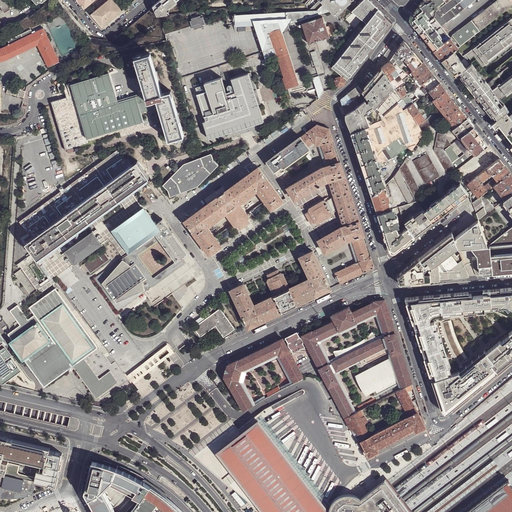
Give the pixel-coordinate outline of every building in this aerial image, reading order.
[(0,0),(0,23),(1,23),(0,20),(0,5),(0,6),(5,13),(11,9),(5,0),(0,0)] [(102,28),(122,12),(112,0),(108,0),(91,15),(102,28)] [(112,0),(122,12),(126,9),(118,0),(112,0)] [(175,0),(161,0),(153,7),(154,8),(157,17),(167,15),(167,10),(177,2),(175,0)] [(295,73),(282,32),(290,30),(288,24),(295,22),(329,11),(330,12),(335,17),(352,0),(351,0),(318,0),(309,0),(305,4),(310,9),(307,11),(245,15),(236,16),(236,26),(255,25),(265,57),(276,54),(284,77),(282,77),(286,89),(291,87),(299,84),(303,83),(301,79),(298,80),(295,73)] [(358,13),(367,23),(332,67),(347,80),(367,58),(373,49),(393,22),(371,0),(362,0),(355,8),(359,12),(358,13)] [(446,2),(444,0),(423,0),(410,18),(410,22),(422,36),(430,46),(433,51),(444,42),(450,37),(431,14),(446,2)] [(457,0),(449,0),(446,2),(431,14),(450,37),(452,36),(471,21),(462,10),(464,8),(457,0)] [(511,0),(497,0),(471,21),(452,36),(460,46),(511,5),(511,0)] [(457,0),(464,8),(474,0),(457,0)] [(199,16),(190,19),(191,21),(189,22),(191,29),(193,28),(193,29),(196,28),(196,29),(200,28),(200,27),(202,26),(204,25),(202,18),(200,18),(199,16)] [(329,37),(323,17),(306,22),(302,23),(309,44),(329,37)] [(511,17),(459,59),(466,67),(471,63),(475,60),(481,67),(511,43),(511,17)] [(0,61),(2,61),(6,60),(38,45),(49,68),(52,67),(60,63),(44,28),(35,32),(33,34),(32,32),(31,30),(14,38),(14,36),(6,39),(7,41),(8,41),(9,43),(8,44),(9,45),(3,48),(0,48),(0,61)] [(444,42),(433,51),(438,57),(441,61),(450,54),(453,51),(460,46),(452,36),(450,37),(444,42)] [(404,40),(397,49),(396,52),(400,57),(400,58),(411,49),(408,45),(404,40)] [(402,59),(403,58),(413,71),(422,62),(420,60),(415,53),(411,49),(400,58),(402,59)] [(400,58),(400,57),(396,52),(392,58),(390,60),(392,63),(393,65),(395,63),(398,65),(399,66),(404,62),(402,59),(400,58)] [(140,76),(145,94),(148,103),(157,100),(159,108),(166,133),(169,140),(184,136),(171,91),(162,94),(150,54),(135,59),(140,76)] [(462,70),(450,54),(441,61),(449,70),(454,77),(457,74),(462,70)] [(393,79),(393,78),(394,77),(390,72),(395,68),(398,65),(395,63),(393,65),(392,63),(390,60),(384,65),(381,67),(382,68),(390,80),(391,81),(393,79)] [(417,79),(421,84),(423,83),(434,74),(428,67),(423,61),(422,62),(413,71),(411,72),(415,77),(414,78),(415,80),(417,79)] [(511,73),(493,89),(471,63),(466,67),(462,70),(457,74),(464,82),(476,97),(477,96),(482,103),(481,105),(481,107),(482,108),(493,121),(491,122),(492,123),(506,112),(511,107),(511,106),(508,109),(500,99),(511,89),(511,73)] [(385,90),(393,84),(391,81),(390,80),(382,68),(380,71),(376,75),(385,88),(385,90)] [(399,75),(403,79),(408,75),(406,73),(404,71),(399,75)] [(254,98),(252,93),(256,91),(250,73),(232,79),(236,93),(228,96),(222,78),(205,83),(208,91),(198,95),(205,116),(206,121),(212,120),(216,132),(260,118),(254,98)] [(77,101),(113,90),(108,74),(72,85),(75,95),(77,101)] [(423,83),(429,91),(440,82),(436,77),(434,74),(423,83)] [(364,89),(362,92),(366,98),(369,101),(372,105),(381,118),(399,103),(403,99),(398,92),(396,89),(394,86),(393,84),(385,90),(385,88),(376,75),(373,78),(364,89)] [(319,76),(313,78),(319,98),(321,96),(323,93),(323,92),(323,91),(319,76)] [(338,86),(343,85),(344,82),(342,78),(340,77),(336,79),(335,80),(336,85),(338,86)] [(394,86),(396,89),(400,86),(405,82),(403,80),(394,86)] [(429,91),(435,99),(446,90),(442,85),(440,82),(429,91)] [(424,95),(429,91),(423,83),(421,84),(420,86),(408,95),(403,99),(408,107),(413,103),(415,102),(422,97),(423,96),(424,95)] [(19,94),(18,96),(24,98),(25,92),(20,90),(21,88),(17,87),(16,88),(9,86),(7,91),(11,92),(10,94),(16,96),(17,93),(19,94)] [(352,91),(348,94),(352,100),(355,98),(356,97),(360,94),(362,92),(358,86),(352,91)] [(81,114),(88,138),(90,137),(142,122),(140,114),(144,112),(152,110),(159,108),(157,100),(148,103),(145,94),(117,103),(113,90),(77,101),(81,114)] [(398,92),(403,99),(408,95),(404,90),(401,92),(400,91),(398,92)] [(433,100),(439,109),(452,98),(448,93),(446,90),(435,99),(433,100)] [(341,100),(343,106),(349,103),(352,100),(348,94),(344,97),(341,100)] [(81,114),(77,101),(75,95),(64,99),(51,102),(52,106),(66,151),(85,145),(89,144),(89,142),(88,138),(81,114)] [(349,103),(343,106),(345,113),(346,113),(347,112),(355,107),(359,103),(355,98),(352,100),(349,103)] [(446,117),(459,106),(455,101),(452,98),(439,109),(446,117)] [(367,102),(365,99),(364,100),(359,103),(355,107),(347,112),(350,119),(372,105),(369,101),(367,102)] [(404,110),(408,108),(408,107),(403,99),(399,103),(404,110)] [(383,119),(365,127),(351,133),(354,141),(358,153),(361,163),(365,174),(367,180),(371,191),(372,196),(383,187),(385,185),(383,180),(379,168),(380,167),(380,166),(383,165),(382,162),(388,160),(407,147),(412,150),(421,136),(424,134),(423,132),(418,125),(413,116),(408,108),(404,110),(399,103),(381,118),(383,119)] [(408,108),(413,116),(419,111),(413,103),(408,107),(408,108)] [(348,121),(351,130),(351,133),(365,127),(383,119),(381,118),(372,105),(350,119),(349,120),(348,121)] [(463,111),(459,106),(446,117),(454,128),(468,117),(463,111)] [(418,125),(425,119),(422,114),(419,111),(413,116),(418,125)] [(508,138),(511,142),(511,143),(509,146),(511,149),(511,113),(509,116),(506,112),(492,123),(492,124),(501,135),(504,132),(508,138)] [(423,132),(437,120),(432,114),(427,118),(425,119),(418,125),(423,132)] [(452,129),(459,138),(474,127),(475,126),(470,121),(468,117),(454,128),(452,129)] [(317,125),(307,132),(314,142),(316,144),(316,145),(319,146),(321,145),(333,141),(330,129),(329,129),(317,125)] [(454,168),(456,171),(458,169),(488,145),(486,142),(480,135),(475,129),(474,127),(459,138),(455,141),(465,154),(459,158),(449,146),(444,150),(454,168)] [(307,132),(301,136),(308,147),(310,145),(314,142),(307,132)] [(454,169),(454,168),(444,150),(449,146),(451,145),(444,134),(438,133),(435,150),(447,172),(454,169)] [(301,136),(274,156),(281,166),(282,167),(284,167),(310,149),(308,147),(301,136)] [(335,145),(333,141),(321,145),(328,166),(340,162),(339,158),(335,145)] [(458,169),(467,181),(463,184),(465,186),(468,184),(477,177),(486,169),(488,168),(500,158),(494,151),(489,144),(488,145),(458,169)] [(103,161),(19,221),(31,238),(132,165),(120,148),(108,157),(103,161)] [(427,154),(414,161),(426,183),(439,176),(427,154)] [(183,165),(163,186),(168,191),(171,198),(198,187),(219,166),(213,161),(212,155),(183,165)] [(275,171),(281,166),(274,156),(267,161),(275,171)] [(500,158),(488,168),(493,175),(505,165),(502,161),(500,158)] [(129,191),(138,185),(145,180),(149,177),(148,177),(137,161),(132,165),(31,238),(26,242),(31,249),(34,252),(37,257),(38,258),(48,250),(54,246),(89,220),(94,217),(97,214),(118,199),(129,191)] [(344,174),(340,162),(328,166),(322,168),(288,188),(290,191),(291,194),(292,195),(294,199),(295,199),(326,182),(327,181),(330,180),(345,175),(344,174)] [(404,162),(399,169),(415,199),(422,195),(404,162)] [(472,192),(473,191),(479,198),(486,192),(494,186),(511,172),(507,168),(505,165),(493,175),(497,181),(496,182),(493,179),(484,186),(481,182),(482,182),(482,183),(491,176),(486,169),(477,177),(468,184),(472,190),(472,191),(472,192)] [(183,222),(208,256),(221,247),(218,243),(214,237),(209,229),(226,216),(235,228),(238,227),(248,221),(249,218),(241,206),(257,194),(262,202),(266,208),(269,212),(284,202),(260,170),(259,167),(228,189),(214,200),(183,222)] [(399,169),(394,177),(408,204),(416,202),(415,199),(399,169)] [(494,186),(499,193),(511,182),(511,173),(511,172),(494,186)] [(339,210),(345,226),(359,221),(356,210),(350,191),(345,175),(330,180),(335,197),(339,210)] [(332,198),(335,197),(330,180),(327,181),(332,198)] [(511,182),(499,193),(504,200),(511,193),(511,182)] [(460,201),(468,194),(463,187),(460,183),(445,195),(454,206),(460,201)] [(376,208),(378,214),(391,210),(390,205),(383,187),(372,196),(376,208)] [(111,237),(114,235),(113,234),(144,211),(129,191),(118,199),(125,209),(105,224),(101,227),(96,230),(65,253),(73,264),(109,238),(111,237)] [(489,201),(486,197),(488,196),(487,193),(486,192),(479,198),(472,203),(475,212),(489,201)] [(511,193),(504,200),(498,204),(493,209),(510,229),(511,227),(511,193)] [(438,218),(454,206),(445,195),(424,211),(433,222),(438,218)] [(336,211),(339,210),(335,197),(332,198),(325,202),(332,213),(336,211)] [(309,206),(310,208),(323,201),(322,200),(320,200),(309,206)] [(332,213),(325,202),(325,201),(323,200),(323,201),(310,208),(309,210),(310,211),(316,221),(316,222),(319,223),(331,216),(332,213)] [(497,203),(493,206),(490,203),(489,201),(475,212),(478,221),(493,209),(498,204),(497,203)] [(254,217),(266,208),(262,202),(250,212),(254,217)] [(408,204),(399,207),(403,219),(420,206),(416,202),(408,204)] [(396,216),(395,216),(393,209),(391,210),(378,214),(381,225),(383,231),(397,227),(399,226),(396,219),(397,219),(398,218),(397,216),(396,217),(396,216)] [(159,239),(171,231),(162,219),(156,223),(155,221),(154,222),(146,210),(144,211),(113,234),(114,235),(129,254),(129,255),(129,254),(156,235),(159,239)] [(412,219),(405,224),(408,227),(415,236),(419,233),(428,226),(433,222),(424,211),(423,210),(415,217),(412,219)] [(312,224),(316,221),(310,211),(306,213),(312,224)] [(89,220),(96,230),(101,227),(105,224),(97,214),(94,217),(89,220)] [(331,216),(319,223),(320,225),(331,218),(332,217),(331,216)] [(250,223),(248,221),(238,227),(240,230),(245,226),(250,223)] [(359,221),(345,226),(341,227),(346,241),(349,240),(352,239),(362,235),(364,235),(362,228),(359,221)] [(511,227),(510,229),(488,247),(478,221),(455,238),(458,247),(459,249),(471,248),(477,256),(477,260),(472,260),(473,267),(476,276),(511,272),(511,227)] [(291,224),(282,229),(284,231),(286,234),(287,237),(296,232),(291,224)] [(319,240),(319,241),(321,245),(326,253),(346,241),(341,227),(319,240)] [(397,227),(383,231),(387,241),(390,250),(395,252),(415,236),(408,227),(401,232),(399,232),(397,227)] [(214,237),(218,243),(230,234),(227,229),(214,237)] [(188,254),(171,231),(159,239),(176,262),(181,259),(188,254)] [(460,253),(456,256),(453,251),(458,247),(455,238),(453,232),(419,258),(426,268),(429,272),(429,273),(430,273),(431,280),(449,279),(469,277),(463,260),(460,253)] [(111,237),(109,238),(123,258),(126,256),(129,254),(114,235),(111,237)] [(156,235),(129,254),(131,256),(152,286),(155,285),(184,263),(181,259),(176,262),(153,278),(137,255),(149,247),(159,239),(156,235)] [(362,235),(352,239),(359,261),(369,257),(362,235)] [(349,240),(356,263),(359,261),(352,239),(349,240)] [(64,271),(70,267),(61,256),(54,246),(48,250),(38,258),(36,259),(34,260),(50,281),(64,271)] [(84,264),(91,273),(110,260),(103,251),(84,264)] [(300,257),(311,279),(323,273),(312,251),(305,255),(301,257),(300,257)] [(61,256),(70,267),(73,264),(65,253),(61,256)] [(119,311),(144,292),(152,286),(131,256),(129,254),(129,255),(129,254),(126,256),(123,258),(95,279),(119,311)] [(242,254),(232,259),(237,268),(247,263),(245,260),(243,256),(242,254)] [(369,257),(359,261),(364,272),(374,267),(373,262),(371,256),(369,257)] [(415,282),(431,280),(430,273),(429,273),(424,274),(423,272),(422,271),(422,272),(422,271),(426,268),(419,258),(398,275),(399,280),(401,283),(415,282)] [(364,272),(359,261),(356,263),(335,273),(340,284),(364,272)] [(23,268),(21,269),(36,290),(38,288),(41,287),(26,266),(23,268)] [(36,290),(21,269),(14,274),(23,286),(26,289),(24,291),(28,297),(37,290),(36,290)] [(267,275),(269,279),(280,274),(278,270),(267,275)] [(292,307),(297,304),(290,288),(289,286),(284,277),(283,274),(281,273),(280,274),(269,279),(268,279),(268,281),(268,282),(269,284),(275,295),(282,311),(287,309),(292,307)] [(318,294),(331,288),(323,273),(311,279),(318,294)] [(297,304),(318,294),(311,279),(290,288),(297,304)] [(231,290),(241,312),(254,306),(254,305),(244,284),(243,284),(239,286),(231,290)] [(160,297),(152,286),(144,292),(149,298),(152,303),(160,297)] [(511,287),(490,290),(491,306),(491,309),(493,309),(495,309),(497,309),(499,307),(500,309),(502,307),(503,308),(504,307),(505,306),(507,306),(510,309),(510,308),(511,306),(511,287)] [(17,305),(9,311),(20,325),(8,334),(13,341),(12,342),(44,387),(73,367),(97,398),(118,382),(110,371),(99,379),(83,358),(98,347),(55,288),(29,307),(32,310),(25,315),(17,305)] [(490,290),(461,293),(462,309),(470,308),(470,310),(477,309),(477,308),(491,306),(490,290)] [(461,293),(440,295),(441,312),(441,313),(443,313),(455,311),(455,310),(462,309),(461,293)] [(261,321),(282,311),(275,295),(254,305),(254,306),(261,321)] [(440,295),(405,298),(415,328),(431,323),(430,319),(431,317),(429,316),(431,313),(432,313),(433,315),(441,312),(440,295)] [(385,300),(375,301),(375,302),(378,312),(386,336),(395,333),(391,319),(385,300)] [(375,302),(352,313),(356,322),(378,312),(375,302)] [(249,327),(261,321),(254,306),(241,312),(249,327)] [(340,311),(332,315),(335,321),(339,330),(345,327),(346,330),(348,330),(351,328),(352,327),(351,324),(356,322),(352,313),(349,307),(340,311)] [(197,325),(192,329),(200,340),(203,337),(208,334),(206,332),(216,326),(224,337),(235,329),(220,308),(212,315),(197,325)] [(195,322),(197,325),(212,315),(209,311),(195,322)] [(378,312),(356,322),(351,324),(352,327),(375,316),(377,316),(383,334),(342,355),(343,357),(383,337),(399,387),(355,410),(336,373),(360,361),(359,360),(337,371),(335,372),(320,343),(317,341),(329,364),(338,382),(354,413),(361,410),(396,391),(398,391),(397,389),(402,387),(392,355),(386,336),(378,312)] [(452,320),(449,320),(451,328),(454,335),(456,342),(460,349),(464,355),(466,359),(468,357),(462,348),(458,340),(456,334),(454,327),(452,320)] [(335,321),(312,332),(317,341),(339,330),(335,321)] [(431,323),(415,328),(432,380),(449,374),(451,374),(449,368),(452,367),(448,354),(447,354),(442,341),(444,341),(440,329),(439,330),(438,328),(437,329),(434,322),(431,323)] [(339,330),(317,341),(321,342),(346,330),(345,327),(339,330)] [(491,364),(497,371),(511,358),(511,329),(508,333),(510,334),(501,342),(500,340),(493,346),(490,348),(486,352),(492,360),(494,362),(491,364)] [(303,336),(320,368),(329,364),(317,341),(312,332),(312,331),(303,336)] [(399,344),(395,333),(386,336),(392,355),(401,352),(399,344)] [(0,382),(3,383),(22,370),(1,341),(4,340),(0,334),(0,382)] [(383,337),(343,357),(332,362),(337,371),(359,360),(386,347),(383,337)] [(279,352),(295,383),(303,378),(283,339),(274,343),(253,353),(237,361),(228,365),(225,376),(229,385),(230,385),(233,391),(244,410),(251,406),(255,404),(254,401),(253,400),(251,401),(239,380),(242,370),(279,352)] [(167,345),(128,375),(134,383),(141,377),(173,353),(167,345)] [(449,374),(432,380),(441,411),(446,414),(497,371),(491,364),(494,362),(492,360),(486,352),(484,350),(462,369),(459,372),(451,374),(449,374)] [(254,401),(255,404),(270,396),(295,383),(279,352),(242,370),(239,380),(251,401),(253,400),(254,401)] [(398,391),(405,387),(412,384),(410,378),(401,352),(392,355),(402,387),(397,389),(398,391)] [(320,368),(329,387),(338,382),(329,364),(320,368)] [(9,385),(16,387),(22,383),(19,379),(9,385)] [(345,418),(354,413),(338,382),(329,387),(335,397),(345,418)] [(413,389),(412,384),(405,387),(407,392),(413,389)] [(417,431),(425,426),(407,392),(405,387),(398,391),(396,391),(406,410),(401,413),(404,419),(399,421),(396,423),(383,430),(380,431),(370,436),(363,424),(367,422),(364,416),(361,410),(354,413),(345,418),(351,429),(353,429),(355,428),(370,455),(378,451),(376,448),(380,446),(385,443),(393,439),(415,428),(417,431)] [(230,443),(220,450),(216,454),(218,456),(218,455),(236,479),(258,507),(261,511),(511,511),(511,483),(509,480),(466,511),(409,511),(405,506),(404,504),(401,501),(400,499),(395,493),(395,490),(392,486),(389,485),(385,480),(368,494),(364,497),(361,499),(355,495),(354,495),(353,495),(349,494),(347,494),(344,494),(341,495),(339,497),(336,498),(334,501),(333,501),(331,505),(263,417),(258,421),(257,422),(249,428),(247,430),(246,431),(241,435),(238,437),(235,439),(232,441),(231,442),(230,443)] [(496,418),(487,425),(489,428),(499,421),(496,418)] [(507,432),(497,439),(499,442),(509,435),(507,432)] [(41,456),(47,458),(49,451),(50,451),(50,449),(8,439),(4,437),(1,436),(0,435),(0,472),(6,473),(8,464),(9,461),(3,460),(4,455),(39,463),(41,456)] [(384,479),(385,480),(428,450),(426,449),(384,479)] [(58,473),(59,468),(62,454),(56,452),(50,451),(49,451),(47,458),(45,464),(44,471),(38,469),(37,471),(35,481),(50,484),(50,483),(55,484),(58,473)] [(427,511),(442,511),(500,468),(494,460),(427,511)] [(135,511),(138,505),(150,486),(149,485),(141,480),(139,479),(131,474),(123,470),(113,466),(103,463),(93,461),(85,492),(87,495),(93,506),(96,511),(135,511)] [(6,474),(35,481),(37,471),(8,464),(6,473),(6,474)] [(35,482),(0,473),(0,496),(4,497),(8,497),(12,497),(17,496),(19,491),(32,494),(35,482)] [(150,511),(151,510),(163,495),(158,491),(150,486),(138,505),(147,511),(150,511)] [(167,498),(163,495),(151,510),(153,511),(182,511),(175,504),(170,500),(167,498)]
